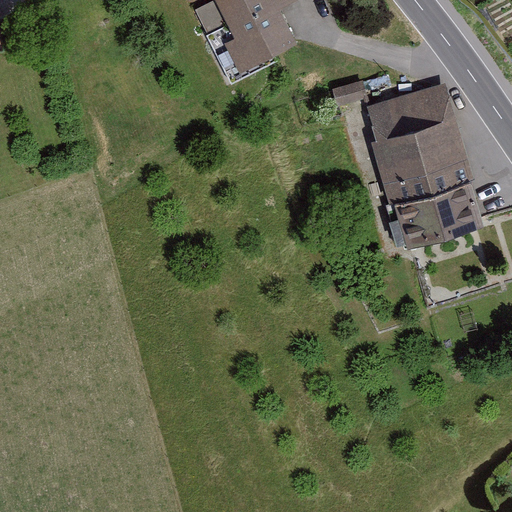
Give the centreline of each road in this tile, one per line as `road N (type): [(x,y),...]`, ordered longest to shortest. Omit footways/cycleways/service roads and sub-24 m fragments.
road 1 (secondary): [(422,0),(511,126)]
road 2 (unknown): [(325,37),(429,67),(465,60)]
